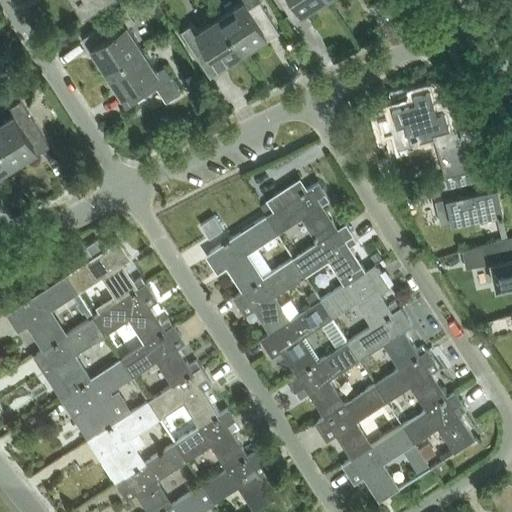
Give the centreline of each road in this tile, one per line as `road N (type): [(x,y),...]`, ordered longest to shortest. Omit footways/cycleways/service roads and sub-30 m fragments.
road 1 (residential): [(346,511),(125,193)]
road 2 (residential): [(511,424),(309,106)]
road 3 (residential): [(125,193),(2,0)]
road 4 (residential): [(125,193),(309,106)]
road 5 (residential): [(309,106),(471,17)]
road 6 (residential): [(0,257),(125,193)]
road 7 (residential): [(420,511),(503,457),(511,431)]
